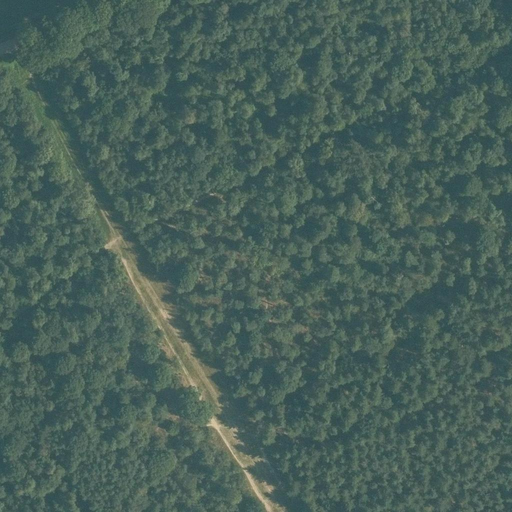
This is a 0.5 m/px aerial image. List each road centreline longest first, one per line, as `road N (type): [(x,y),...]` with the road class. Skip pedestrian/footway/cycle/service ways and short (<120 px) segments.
road 1 (track): [(287,511),(32,76)]
road 2 (track): [(133,0),(0,55)]
